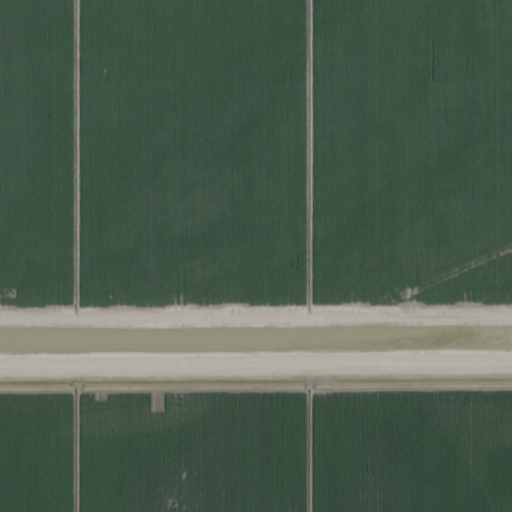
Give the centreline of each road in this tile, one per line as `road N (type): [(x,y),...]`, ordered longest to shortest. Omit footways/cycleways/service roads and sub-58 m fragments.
road 1 (residential): [(0,320),(511,316)]
road 2 (residential): [(0,364),(511,362)]
